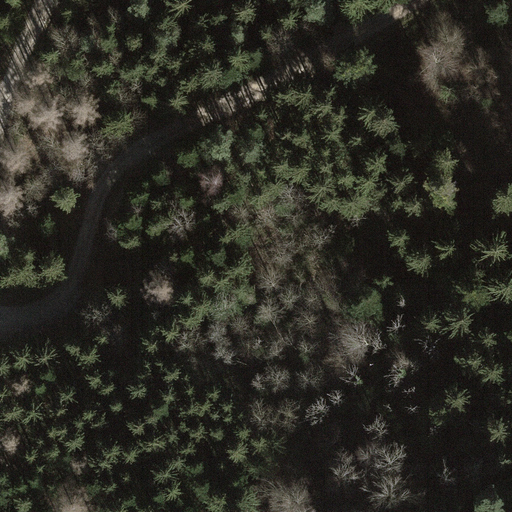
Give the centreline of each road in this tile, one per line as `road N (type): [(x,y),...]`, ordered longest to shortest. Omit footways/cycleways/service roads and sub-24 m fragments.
road 1 (track): [(412,0),(173,134),(94,196),(80,254),(46,321),(0,325)]
road 2 (track): [(44,0),(0,117)]
